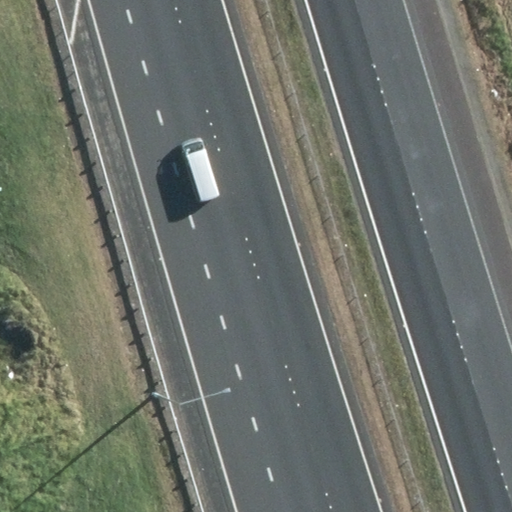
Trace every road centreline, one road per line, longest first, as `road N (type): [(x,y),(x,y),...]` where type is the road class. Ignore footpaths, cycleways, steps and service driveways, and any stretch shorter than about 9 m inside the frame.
road 1 (motorway): [(310,511),(152,0)]
road 2 (motorway): [(366,0),(511,451)]
